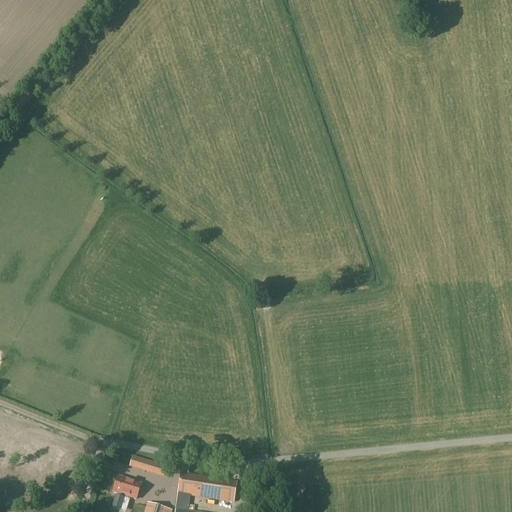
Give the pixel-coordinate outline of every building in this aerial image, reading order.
[(169,467),(133,456),(130,466),(166,477),(169,467)] [(179,466),(178,473),(181,473),(188,474),(189,467),(179,466)] [(191,511),(188,511),(190,496),(234,503),(237,482),(188,474),(181,473),(175,511),(191,511)] [(136,500),(140,485),(118,478),(113,493),(136,500)] [(171,511),(172,511),(150,503),(146,511),(171,511)]
